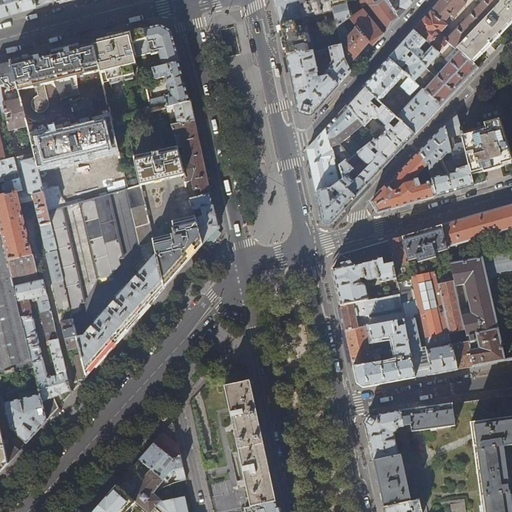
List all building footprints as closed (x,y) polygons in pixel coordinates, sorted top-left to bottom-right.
[(36,5),(34,0),(0,0),(0,14),(16,10),(36,5)] [(295,21),(333,11),(330,0),(274,0),(280,22),(280,24),(295,20),(295,21)] [(330,0),(333,11),(335,18),(337,27),(342,24),(350,18),(358,28),(373,47),(383,35),(363,10),(351,18),(346,0),(360,0),(359,1),(361,7),(369,6),(388,30),(399,18),(388,0),(330,0)] [(388,0),(399,18),(414,0),(388,0)] [(496,0),(440,0),(413,31),(426,42),(432,48),(439,54),(449,43),(455,48),(455,47),(456,49),(500,3),(496,0)] [(511,19),(511,0),(496,0),(500,3),(456,49),(460,52),(461,52),(471,62),(511,19)] [(297,28),(295,21),(295,20),(280,24),(285,46),(287,56),(303,52),(303,53),(309,52),(303,27),(297,28)] [(342,24),(337,27),(342,46),(346,61),(349,68),(352,63),(356,60),(359,62),(373,47),(358,28),(350,37),(342,24)] [(172,32),(161,26),(146,29),(148,41),(132,45),(143,83),(143,84),(144,84),(157,83),(154,70),(180,62),(175,44),(172,32)] [(146,29),(129,34),(132,45),(148,41),(146,29)] [(426,69),(439,54),(432,48),(426,42),(413,31),(402,44),(388,59),(405,74),(409,78),(418,86),(421,89),(441,107),(456,92),(469,79),(479,68),(471,62),(461,52),(450,64),(436,79),(426,69)] [(129,87),(143,83),(132,45),(129,34),(111,38),(94,42),(100,71),(102,80),(111,117),(112,122),(137,116),(129,87)] [(51,52),(11,62),(18,91),(57,82),(54,84),(61,100),(63,99),(67,97),(69,97),(73,96),(75,95),(79,95),(77,88),(74,88),(71,78),(100,71),(94,42),(51,52)] [(444,59),(455,48),(449,43),(439,54),(444,59)] [(309,52),(303,53),(303,52),(287,56),(291,76),(299,113),(301,113),(311,116),(350,72),(349,68),(346,61),(342,46),(309,52)] [(450,64),(461,52),(460,52),(456,49),(455,47),(455,48),(444,59),(450,64)] [(405,74),(388,59),(373,76),(363,87),(375,98),(380,102),(405,74)] [(1,65),(0,64),(0,86),(0,87),(5,86),(6,87),(7,88),(8,91),(10,91),(11,96),(13,98),(19,96),(18,91),(11,62),(1,65)] [(185,81),(180,62),(154,70),(157,83),(162,81),(161,78),(165,77),(170,96),(165,97),(165,98),(149,101),(153,112),(168,108),(191,102),(185,81)] [(418,86),(409,78),(400,87),(410,95),(418,86)] [(151,85),(145,87),(149,98),(154,97),(151,85)] [(0,176),(9,175),(10,178),(6,179),(4,181),(7,194),(21,191),(22,190),(15,158),(15,157),(5,159),(0,136),(0,105),(1,105),(2,111),(5,111),(3,102),(0,87),(0,86),(0,176)] [(375,98),(363,87),(353,99),(346,107),(364,126),(372,118),(373,118),(374,118),(376,118),(376,117),(386,125),(385,126),(385,128),(385,129),(386,130),(377,140),(374,140),(374,141),(370,144),(389,162),(402,148),(415,135),(400,122),(394,129),(389,125),(395,117),(383,105),(379,110),(371,103),(375,98)] [(428,121),(441,107),(421,89),(396,118),(400,122),(415,135),(428,121)] [(469,112),(471,121),(460,124),(461,129),(459,129),(469,166),(471,173),(482,170),(483,172),(502,167),(501,165),(511,162),(500,120),(504,119),(498,98),(475,105),(469,112)] [(3,102),(5,111),(10,130),(26,127),(19,99),(3,102)] [(192,107),(191,102),(168,108),(171,119),(177,117),(179,125),(195,121),(192,107)] [(364,126),(346,107),(336,118),(326,129),(331,147),(335,146),(340,145),(349,137),(351,139),(355,136),(353,133),(358,129),(363,134),(367,129),(364,126)] [(448,122),(445,125),(456,171),(469,166),(459,129),(461,129),(460,124),(458,115),(456,113),(448,122)] [(45,133),(29,137),(33,154),(34,159),(36,169),(118,149),(112,122),(111,117),(96,121),(97,126),(76,131),(75,128),(67,130),(68,133),(46,139),(45,133)] [(202,155),(195,121),(179,125),(176,125),(173,126),(178,147),(179,153),(182,152),(181,145),(183,145),(186,155),(180,157),(185,175),(191,199),(196,198),(196,197),(194,190),(200,188),(202,195),(202,196),(211,194),(202,155)] [(427,144),(419,153),(428,166),(432,184),(435,196),(453,191),(474,185),(471,173),(469,166),(456,171),(445,125),(434,136),(427,144)] [(337,153),(335,146),(331,147),(326,129),(317,139),(307,150),(310,162),(316,192),(331,189),(341,182),(336,162),(334,163),(334,159),(333,154),(337,153)] [(15,158),(33,154),(29,137),(28,134),(11,138),(15,157),(15,158)] [(352,158),(345,163),(340,167),(343,181),(341,182),(356,197),(377,175),(389,162),(370,144),(352,158)] [(180,157),(179,153),(178,147),(135,158),(141,185),(185,175),(180,157)] [(344,149),(337,153),(345,163),(352,158),(344,149)] [(414,180),(428,166),(419,153),(408,164),(383,190),(371,202),(378,213),(393,208),(421,200),(435,196),(432,184),(416,188),(414,180)] [(0,195),(0,227),(0,230),(34,368),(40,395),(47,421),(58,408),(54,397),(60,395),(62,400),(64,401),(69,396),(71,393),(45,281),(39,282),(33,258),(33,256),(32,256),(19,204),(34,200),(47,253),(46,253),(59,312),(70,309),(47,212),(36,169),(34,159),(21,163),(29,194),(21,191),(7,194),(0,195)] [(356,197),(341,182),(331,189),(316,192),(319,208),(323,222),(327,224),(330,224),(351,203),(356,197)] [(154,240),(141,185),(127,189),(125,190),(140,247),(154,243),(154,240)] [(215,211),(211,194),(202,196),(202,195),(196,197),(196,198),(191,199),(194,211),(202,209),(204,217),(196,219),(203,245),(204,244),(213,233),(218,228),(215,211)] [(80,203),(99,279),(113,276),(112,272),(117,270),(120,265),(119,260),(123,259),(107,195),(80,203)] [(451,246),(511,228),(511,205),(494,210),(460,220),(442,226),(452,271),(454,281),(465,330),(468,342),(473,367),(489,364),(505,361),(486,275),(511,270),(511,252),(455,264),(451,246)] [(47,212),(70,309),(72,316),(78,314),(82,310),(81,304),(85,303),(62,208),(47,212)] [(174,235),(154,240),(154,243),(157,254),(165,288),(190,259),(203,245),(196,219),(196,217),(173,223),(175,229),(173,230),(173,233),(174,233),(174,235)] [(412,234),(402,237),(411,277),(435,271),(436,275),(452,271),(442,226),(435,228),(412,234)] [(0,230),(0,229),(0,375),(34,368),(0,230)] [(395,239),(389,241),(396,280),(397,283),(411,280),(411,277),(402,237),(395,239)] [(396,280),(389,241),(374,245),(347,253),(344,254),(342,257),(335,269),(333,270),(334,274),(341,307),(369,301),(366,287),(362,285),(361,280),(364,279),(365,281),(368,282),(378,280),(379,283),(380,284),(396,280)] [(154,300),(165,288),(157,254),(136,279),(134,276),(130,280),(133,282),(114,304),(111,301),(108,305),(111,307),(92,328),(90,326),(86,329),(89,332),(85,337),(78,339),(80,348),(81,354),(86,376),(106,354),(136,320),(154,300)] [(438,285),(436,275),(435,271),(411,277),(411,280),(419,314),(424,339),(445,335),(448,346),(442,347),(441,341),(432,342),(430,345),(431,349),(426,350),(429,364),(432,375),(443,372),(458,370),(452,345),(449,334),(438,285)] [(419,314),(411,280),(397,283),(398,291),(399,295),(400,295),(400,299),(410,297),(414,315),(419,314)] [(454,281),(438,285),(449,334),(465,330),(454,281)] [(400,299),(400,295),(399,295),(393,296),(369,301),(341,307),(344,322),(345,331),(365,328),(397,322),(399,322),(404,321),(405,321),(400,299)] [(414,315),(410,297),(400,299),(405,321),(404,321),(415,378),(421,377),(432,375),(429,364),(421,365),(418,352),(422,351),(414,315)] [(68,350),(80,348),(78,339),(73,319),(61,322),(68,350)] [(345,331),(353,365),(353,367),(354,367),(357,382),(357,383),(361,386),(363,387),(386,383),(415,378),(404,321),(399,322),(400,328),(399,329),(397,322),(365,328),(345,331)] [(468,342),(452,345),(458,370),(465,368),(473,367),(468,342)] [(86,376),(81,354),(72,356),(79,385),(83,379),(86,376)] [(251,508),(276,502),(274,496),(267,459),(260,429),(255,403),(250,381),(225,387),(251,508)] [(36,433),(47,421),(40,395),(4,403),(10,429),(27,443),(36,433)] [(401,411),(404,425),(410,424),(411,431),(455,425),(453,404),(401,411)] [(404,427),(404,425),(401,411),(370,417),(369,419),(366,423),(370,442),(374,461),(399,455),(394,434),(396,432),(397,431),(398,428),(404,427)] [(134,466),(146,476),(151,470),(166,482),(172,475),(170,472),(174,468),(174,470),(176,470),(179,481),(186,480),(178,443),(173,422),(160,437),(146,452),(134,466)] [(0,473),(9,464),(2,435),(0,426),(0,473)] [(511,511),(511,427),(479,432),(490,511),(511,511)] [(20,451),(2,435),(9,464),(20,451)] [(399,455),(374,461),(384,508),(408,503),(401,467),(399,455)] [(168,484),(166,482),(151,470),(146,476),(136,487),(125,477),(120,482),(117,486),(136,502),(148,511),(150,511),(161,500),(154,494),(159,489),(164,485),(168,484)] [(127,511),(136,502),(117,486),(93,511),(127,511)] [(188,511),(185,497),(162,502),(161,500),(150,511),(188,511)] [(421,511),(419,501),(408,503),(384,508),(384,511),(409,511),(411,511),(421,511)] [(467,511),(466,501),(452,502),(453,511),(467,511)] [(278,511),(276,502),(251,508),(245,510),(245,511),(278,511)]
